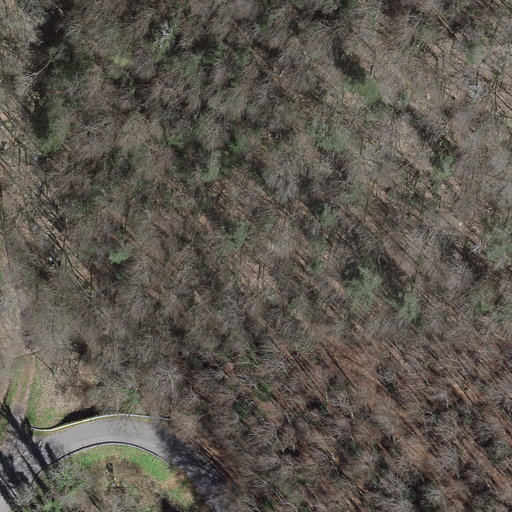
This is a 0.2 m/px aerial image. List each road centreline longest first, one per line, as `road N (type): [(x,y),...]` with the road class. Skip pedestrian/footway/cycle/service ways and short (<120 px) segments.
road 1 (unclassified): [(225,511),(180,449),(133,428),(60,439),(13,469),(0,489)]
road 2 (track): [(34,452),(27,291),(0,228)]
